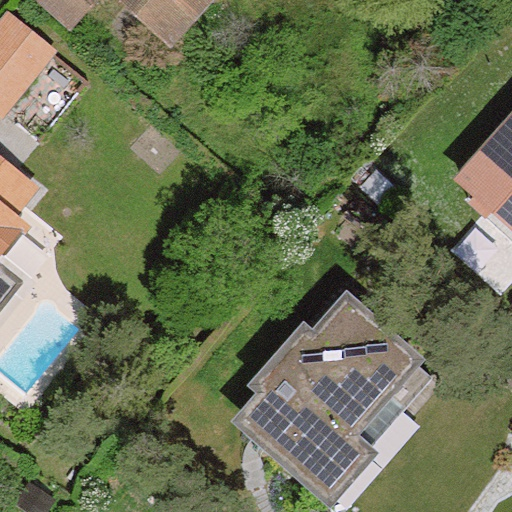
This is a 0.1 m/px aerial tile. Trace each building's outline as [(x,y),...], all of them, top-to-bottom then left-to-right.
[(37,0),(67,26),(89,0),(37,0)] [(116,0),(171,48),(213,0),(116,0)] [(8,18),(0,27),(0,114),(50,53),(8,18)] [(511,123),(459,182),(511,229),(511,123)] [(34,191),(0,162),(0,317),(50,257),(8,223),(34,191)] [(430,381),(345,308),(309,348),(300,342),(256,391),(265,399),(239,426),(326,501),(369,452),(430,381)]
